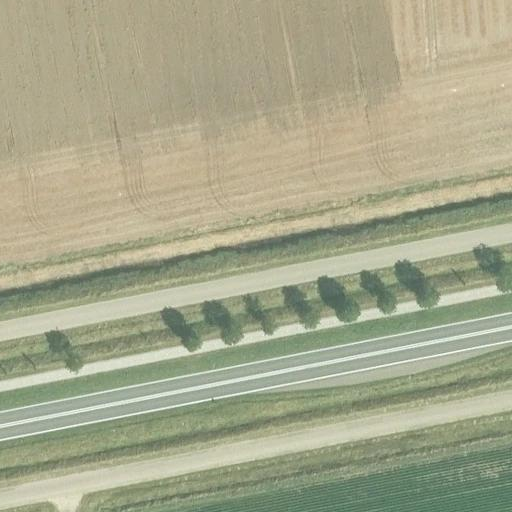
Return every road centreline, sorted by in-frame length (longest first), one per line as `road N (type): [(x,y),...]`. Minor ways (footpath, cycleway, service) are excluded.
road 1 (trunk): [(0,426),(511,326)]
road 2 (unclassified): [(0,497),(511,398)]
road 3 (unclassified): [(0,332),(511,233)]
